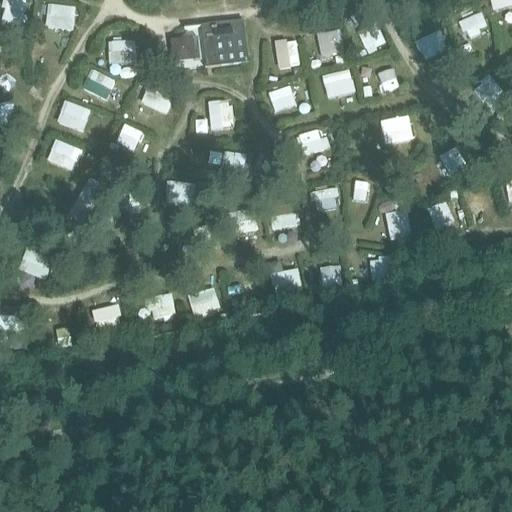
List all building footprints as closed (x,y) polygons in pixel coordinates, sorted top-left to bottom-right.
[(511,0),(487,0),(492,15),(502,13),(505,27),(511,25),(511,0)] [(25,2),(3,1),(1,26),(23,27),(25,2)] [(35,36),(72,39),(74,6),(37,3),(35,36)] [(462,44),(486,35),(479,17),(455,26),(462,44)] [(207,70),(249,66),(244,24),(184,30),(184,32),(203,30),(207,70)] [(365,58),(384,50),(375,30),(356,38),(365,58)] [(413,45),(422,66),(446,57),(438,35),(413,45)] [(319,62),(338,59),(334,36),(315,39),(319,62)] [(294,44),(272,47),(277,75),(298,71),(294,44)] [(133,45),(106,45),(106,69),(133,69),(133,45)] [(0,74),(0,90),(16,84),(11,71),(0,74)] [(106,104),(114,85),(89,74),(81,93),(106,104)] [(381,100),(398,93),(390,74),(374,80),(381,100)] [(320,82),(326,104),(353,98),(347,75),(320,82)] [(146,91),(138,107),(165,119),(172,103),(146,91)] [(266,98),(273,118),(294,110),(288,91),(266,98)] [(10,104),(0,106),(0,131),(16,127),(10,104)] [(229,104),(206,106),(209,135),(231,133),(229,104)] [(55,127),(81,136),(89,115),(63,105),(55,127)] [(382,150),(411,146),(408,122),(379,125),(382,150)] [(132,156),(140,136),(122,128),(113,148),(132,156)] [(192,141),(205,143),(207,131),(194,128),(192,141)] [(54,143),(44,164),(71,176),(81,155),(54,143)] [(448,181),(466,172),(455,151),(437,160),(448,181)] [(246,186),(245,156),(209,157),(209,187),(246,186)] [(327,166),(310,166),(310,176),(328,175),(327,166)] [(164,208),(193,207),(193,186),(164,187),(164,208)] [(463,195),(471,221),(490,216),(482,190),(463,195)] [(434,233),(452,224),(443,205),(425,214),(434,233)] [(383,217),(388,243),(409,239),(404,214),(383,217)] [(254,217),(237,217),(237,236),(254,236),(254,217)] [(270,234),(297,233),(297,218),(270,219),(270,234)] [(48,276),(53,263),(26,252),(18,274),(42,284),(45,275),(48,276)] [(387,284),(387,262),(369,262),(369,284),(387,284)] [(339,289),(337,270),(316,273),(318,292),(339,289)] [(273,299),(299,296),(296,274),(270,278),(273,299)] [(188,296),(189,319),(216,317),(215,295),(188,296)] [(148,319),(148,324),(172,323),(171,300),(145,301),(146,319),(148,319)] [(0,309),(0,333),(19,334),(20,311),(0,309)] [(94,335),(119,331),(116,310),(91,313),(94,335)] [(68,332),(54,333),(56,353),(70,351),(68,332)]
